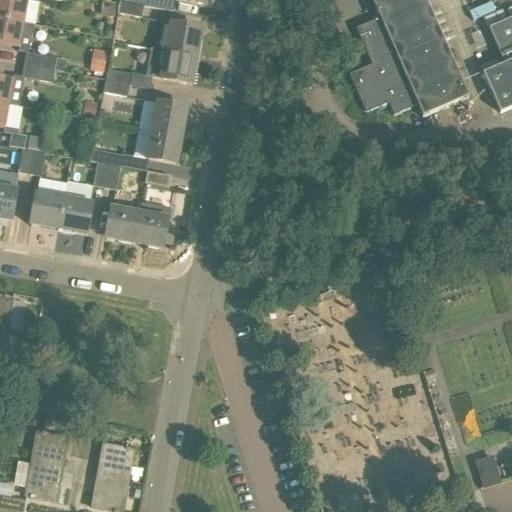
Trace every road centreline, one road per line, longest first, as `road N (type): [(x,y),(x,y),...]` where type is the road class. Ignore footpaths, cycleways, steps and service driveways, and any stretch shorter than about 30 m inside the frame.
road 1 (residential): [(198,296),(252,0)]
road 2 (residential): [(161,511),(198,296)]
road 3 (residential): [(198,296),(0,261)]
